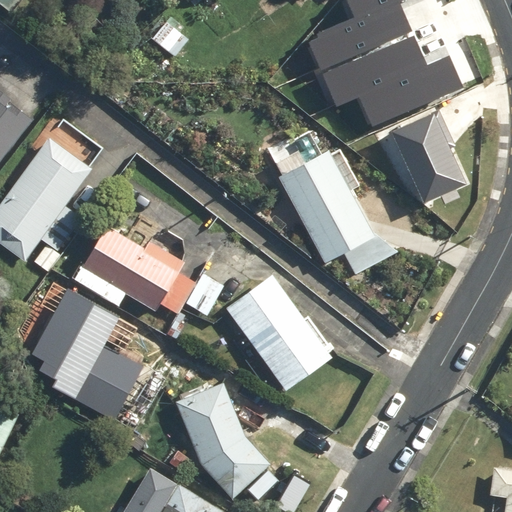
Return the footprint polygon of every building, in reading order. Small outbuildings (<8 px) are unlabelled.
[(0,0),(0,6),(10,15),(22,0),(0,0)] [(344,75),(371,131),(432,102),(394,23),(406,18),(397,0),(360,0),(340,10),(350,31),(339,37),(354,70),(344,75)] [(153,41),(176,59),(190,43),(167,24),(153,41)] [(0,160),(29,122),(7,104),(9,102),(0,94),(0,160)] [(0,204),(0,246),(24,264),(41,241),(57,253),(81,219),(65,208),(92,171),(48,139),(0,204)] [(324,266),(374,240),(327,155),(279,180),(324,266)] [(159,306),(174,315),(193,285),(177,275),(183,266),(147,245),(143,252),(105,230),(81,270),(155,314),(159,306)] [(46,273),(58,257),(46,247),(34,263),(46,273)] [(185,305),(206,317),(223,290),(202,277),(185,305)] [(225,310),(285,394),(331,361),(271,278),(225,310)] [(158,352),(169,357),(176,344),(165,339),(158,352)] [(70,400),(114,425),(145,370),(100,345),(70,400)] [(199,467),(231,501),(270,467),(243,436),(223,386),(175,405),(199,467)] [(0,462),(1,463),(27,407),(0,393),(0,462)] [(511,511),(511,472),(492,470),(488,498),(506,501),(504,511),(511,511)] [(162,511),(219,511),(178,486),(162,511)]
